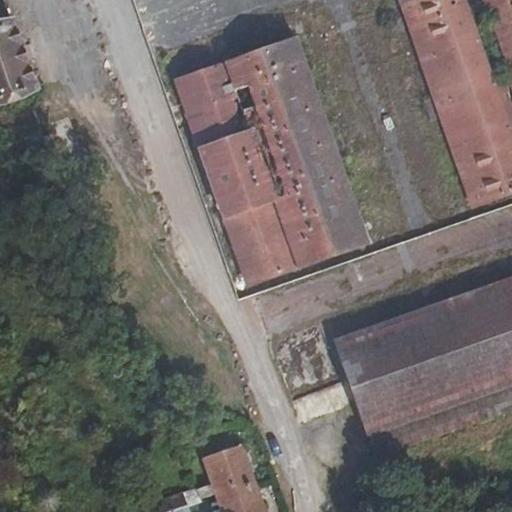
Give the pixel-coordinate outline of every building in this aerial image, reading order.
[(0,0),(0,90),(35,77),(7,0),(0,0)] [(511,0),(404,0),(474,198),(511,185),(511,0)] [(368,235),(295,31),(175,71),(248,275),(368,235)] [(52,124),(32,130),(43,166),(64,159),(52,124)] [(372,426),(511,377),(511,270),(339,331),(372,426)] [(380,448),(511,403),(511,377),(372,426),(380,448)] [(225,485),(234,511),(255,511),(272,508),(247,438),(212,448),(221,476),(210,480),(212,489),(225,485)] [(146,507),(147,511),(187,511),(183,496),(146,507)]
